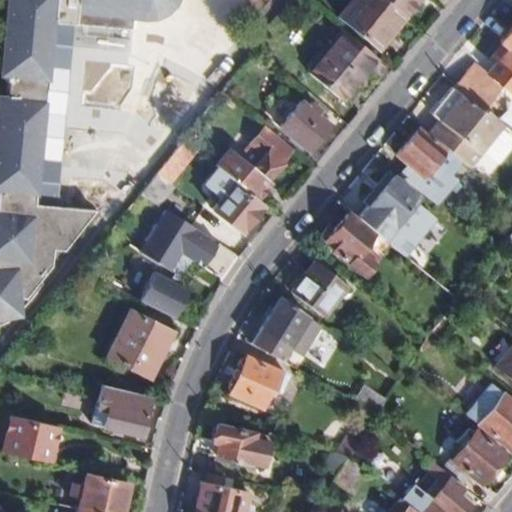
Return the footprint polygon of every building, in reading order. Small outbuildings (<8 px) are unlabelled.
[(181,3),(182,0),(9,0),(1,78),(8,79),(7,100),(0,98),(0,319),(7,318),(14,308),(17,304),(18,300),(25,301),(52,267),(54,251),(63,253),(95,212),(58,208),(60,197),(36,194),(53,37),(76,39),(77,28),(134,33),(136,21),(139,22),(152,24),(164,20),(174,13),(181,3)] [(380,50),(407,18),(385,0),(354,0),(340,17),(380,50)] [(385,0),(407,18),(421,2),(417,0),(385,0)] [(511,25),(500,40),(508,46),(498,57),(487,71),(502,83),(511,90),(511,25)] [(345,99),(379,59),(345,32),(330,50),(313,70),(311,72),(345,99)] [(36,194),(60,197),(65,142),(76,39),(53,37),(45,116),(36,194)] [(508,46),(500,40),(491,50),(498,57),(508,46)] [(313,70),(330,50),(326,47),(309,67),(313,70)] [(471,65),(456,84),(483,106),(499,88),(484,75),(471,65)] [(499,88),(502,83),(487,71),(484,75),(499,88)] [(456,84),(454,83),(438,102),(447,109),(440,118),(428,132),(448,148),(463,161),(469,166),(481,152),(478,150),(502,122),(483,106),(456,84)] [(305,99),(283,125),(311,149),(333,123),(321,112),(324,108),(314,100),(310,104),(305,99)] [(447,109),(438,102),(431,111),(440,118),(447,109)] [(186,139),(198,149),(200,151),(227,118),(213,106),(186,139)] [(417,127),(397,151),(408,161),(413,165),(425,175),(446,151),(417,127)] [(240,184),(259,199),(272,183),(269,181),(295,149),(271,129),(232,177),(240,184)] [(186,139),(167,163),(178,173),(198,149),(186,139)] [(463,161),(448,148),(446,151),(425,175),(413,165),(404,176),(439,205),(459,180),(452,175),(463,161)] [(413,165),(408,161),(399,172),(404,176),(413,165)] [(212,191),(225,202),(240,184),(232,177),(222,169),(211,183),(212,191)] [(368,202),(357,215),(403,252),(405,254),(434,216),(414,200),(417,195),(387,170),(364,199),(368,202)] [(120,220),(132,228),(160,192),(150,184),(120,220)] [(244,230),(265,204),(259,199),(240,184),(225,202),(219,210),(244,230)] [(347,212),(324,241),(362,273),(378,255),(363,242),(372,232),(347,212)] [(163,248),(209,279),(226,251),(197,232),(201,225),(186,213),(163,248)] [(120,220),(112,230),(122,239),(132,228),(120,220)] [(314,260),(290,292),(322,317),(347,284),(314,260)] [(150,268),(136,299),(174,316),(188,285),(150,268)] [(306,315),(279,296),(257,328),(284,347),(306,315)] [(118,350),(161,368),(179,334),(138,313),(118,350)] [(433,328),(425,337),(405,368),(415,375),(445,338),(433,328)] [(511,342),(493,364),(511,378),(511,342)] [(158,374),(161,368),(118,350),(114,358),(131,367),(134,361),(158,374)] [(245,355),(230,392),(259,404),(266,391),(268,392),(277,369),(245,355)] [(360,381),(351,396),(377,411),(387,396),(360,381)] [(511,401),(491,385),(468,412),(509,446),(511,443),(511,401)] [(141,435),(150,396),(102,386),(93,425),(141,435)] [(6,453),(47,462),(53,458),(48,453),(68,442),(58,428),(13,418),(6,453)] [(217,424),(210,457),(247,467),(247,465),(264,468),(272,437),(217,424)] [(476,429),(452,458),(472,475),(481,482),(505,453),(476,429)] [(348,443),(340,454),(348,457),(355,446),(348,443)] [(340,454),(331,451),(321,465),(336,476),(348,457),(340,454)] [(348,457),(336,476),(334,478),(350,489),(363,468),(348,457)] [(452,458),(444,468),(463,485),(472,475),(452,458)] [(444,468),(442,467),(424,489),(433,498),(421,511),(463,511),(470,504),(457,493),(463,485),(444,468)] [(77,510),(86,511),(121,511),(127,486),(85,476),(82,488),(71,486),(68,498),(80,500),(77,510)] [(203,511),(244,511),(249,491),(204,481),(199,502),(204,503),(203,511)] [(417,511),(399,497),(388,511),(387,511),(417,511)] [(314,511),(317,506),(309,503),(304,511),(314,511)]
